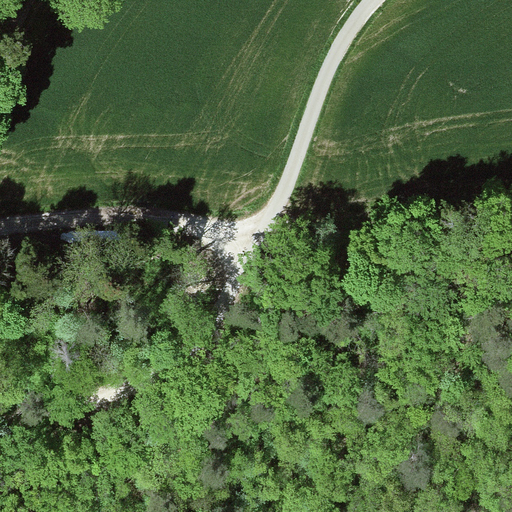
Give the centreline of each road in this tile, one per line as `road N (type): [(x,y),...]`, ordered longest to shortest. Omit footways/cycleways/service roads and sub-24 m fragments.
road 1 (track): [(0,417),(164,369),(212,322),(232,279),(229,249)]
road 2 (track): [(375,0),(331,62),(302,159),(266,233),(229,249)]
road 3 (track): [(229,249),(212,229),(179,216),(0,225)]
